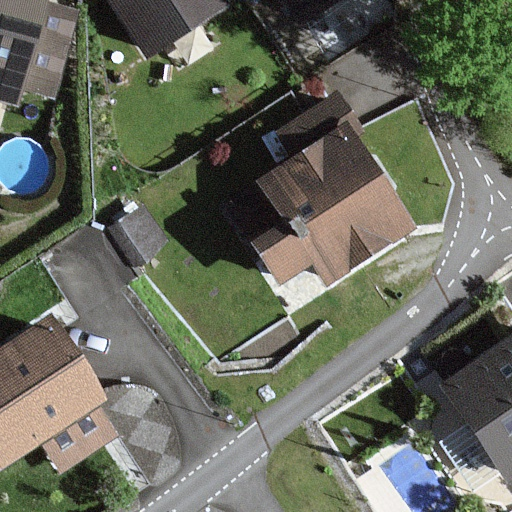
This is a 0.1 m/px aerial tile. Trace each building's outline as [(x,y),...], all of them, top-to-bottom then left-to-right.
[(33,6),(35,0),(0,0),(0,102),(9,105),(14,85),(48,94),(68,15),(33,6)] [(284,0),(296,18),(324,0),(108,0),(142,51),(215,5),(211,0),(284,0)] [(328,279),(405,231),(346,139),(354,134),(333,102),(282,135),(297,160),(259,184),(261,186),(227,208),(275,283),(314,258),(328,279)] [(105,402),(47,320),(0,352),(0,468),(38,442),(61,475),(116,438),(95,408),(105,402)] [(511,339),(445,383),(506,476),(511,472),(511,339)]
